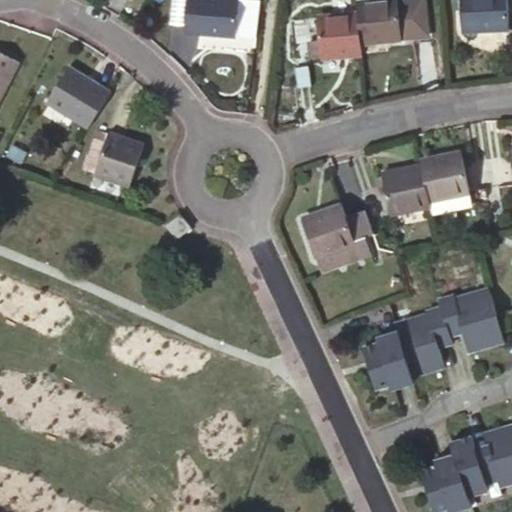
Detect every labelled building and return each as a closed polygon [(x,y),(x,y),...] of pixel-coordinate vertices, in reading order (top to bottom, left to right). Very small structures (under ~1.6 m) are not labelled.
[(189,26),(193,0),(178,0),(176,24),(189,26)] [(257,42),(261,8),(201,0),(193,0),(189,26),(188,32),(257,42)] [(376,0),(361,2),(362,12),(366,47),(412,41),(435,39),(430,0),(376,0)] [(511,0),(463,0),(466,32),(511,27),(511,0)] [(345,56),(367,53),(366,47),(362,12),(319,18),(321,39),(324,63),(345,61),(345,56)] [(314,64),(324,63),(321,39),(311,41),(314,64)] [(0,100),(20,59),(0,49),(0,100)] [(50,101),(91,126),(112,89),(70,64),(50,101)] [(148,138),(113,127),(97,173),(133,184),(148,138)] [(468,147),(424,154),(425,160),(430,197),(474,189),(475,189),(468,147)] [(390,210),(432,203),(430,197),(425,160),(383,167),(390,210)] [(474,189),(430,197),(432,203),(433,211),(476,204),(474,189)] [(369,233),(376,230),(368,203),(351,211),(346,199),(303,216),(318,253),(369,233)] [(176,216),(168,200),(154,207),(162,223),(176,216)] [(369,233),(318,253),(325,268),(373,248),(369,233)] [(445,294),(447,301),(456,333),(469,329),(474,346),(508,336),(493,283),(459,293),(458,290),(445,294)] [(397,320),(400,328),(414,375),(447,365),(442,345),(458,339),(456,333),(447,301),(430,306),(432,310),(397,320)] [(414,375),(400,328),(378,335),(380,340),(366,344),(379,385),(393,381),(394,386),(415,380),(414,375)] [(511,427),(492,434),(495,446),(479,450),(476,438),(456,444),(459,456),(440,461),(442,466),(428,469),(439,511),(447,511),(455,510),(455,511),(460,511),(475,507),(471,497),(491,491),(490,485),(505,480),(507,487),(511,485),(511,427)]
